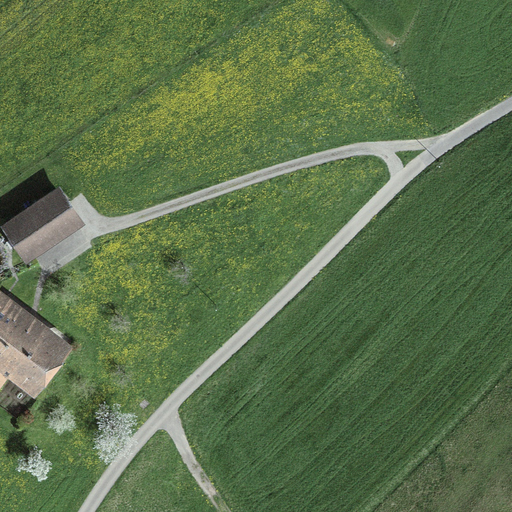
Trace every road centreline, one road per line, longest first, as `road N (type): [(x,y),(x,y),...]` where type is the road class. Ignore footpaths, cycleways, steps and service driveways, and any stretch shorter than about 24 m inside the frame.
road 1 (unclassified): [(85,511),(164,414),(395,183),(511,102)]
road 2 (track): [(47,259),(99,225),(360,147),(449,140)]
